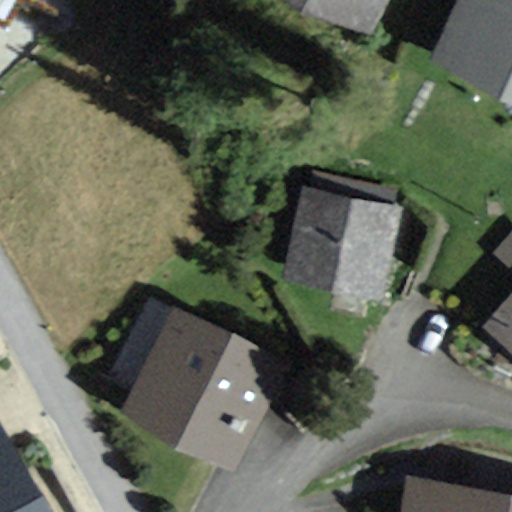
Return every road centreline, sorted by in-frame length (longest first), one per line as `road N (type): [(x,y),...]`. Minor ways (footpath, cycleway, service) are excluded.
road 1 (residential): [(511,415),(422,406),(348,434),(285,473),(249,511)]
road 2 (residential): [(0,291),(125,511)]
